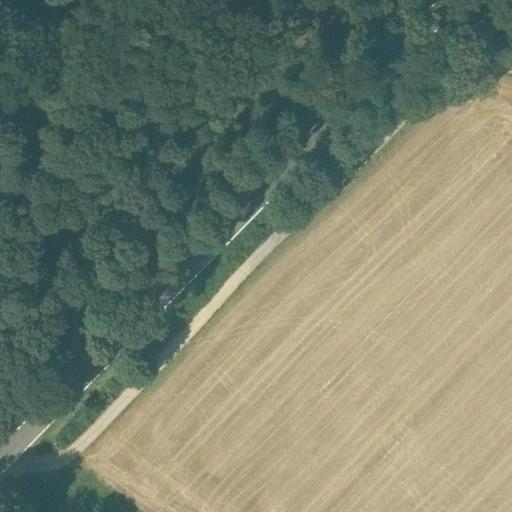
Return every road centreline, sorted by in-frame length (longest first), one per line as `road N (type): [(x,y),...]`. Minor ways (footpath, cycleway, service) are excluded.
road 1 (tertiary): [(457,0),(36,422)]
road 2 (track): [(12,0),(43,253),(36,422)]
road 3 (track): [(295,221),(72,454),(22,475),(0,471)]
road 4 (track): [(58,0),(435,23)]
road 5 (track): [(511,66),(489,62),(456,71),(295,221),(244,212)]
